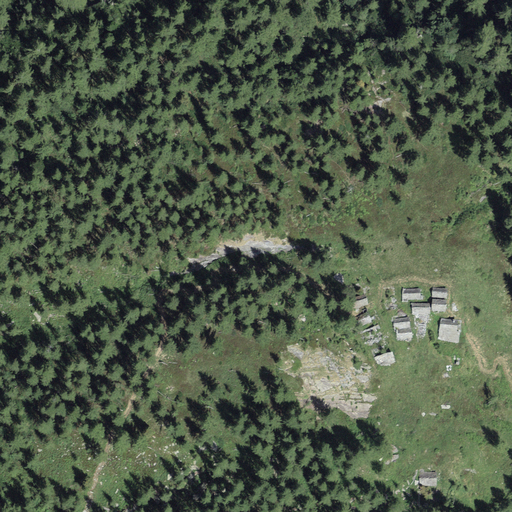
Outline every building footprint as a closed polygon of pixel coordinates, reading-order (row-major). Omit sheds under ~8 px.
[(420,288),(403,289),(403,299),(420,299),(420,288)] [(446,288),(432,288),(432,297),(446,298),(446,288)] [(365,294),(353,298),(356,308),(368,304),(365,294)] [(446,300),(432,299),(432,310),(446,311),(446,300)] [(429,303),(412,303),(412,314),(429,314),(429,303)] [(368,312),(355,317),(360,328),(372,323),(368,312)] [(408,318),(393,320),(395,328),(410,326),(408,318)] [(458,320),(440,319),(438,340),(458,343),(460,331),(456,331),(458,320)] [(410,328),(397,330),(399,339),(412,337),(410,328)] [(392,351),(374,357),(377,367),(395,361),(392,351)] [(436,472),(419,472),(419,486),(437,485),(436,472)]
